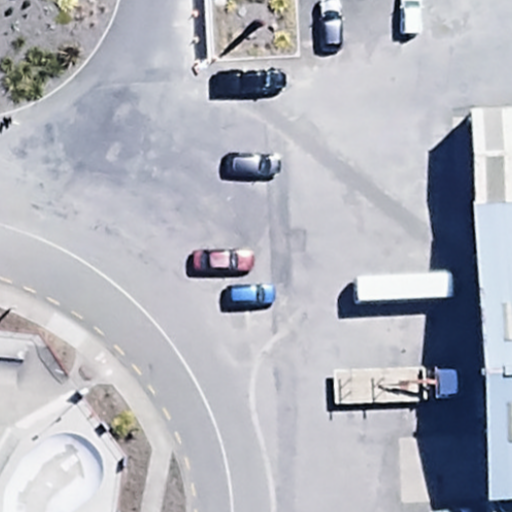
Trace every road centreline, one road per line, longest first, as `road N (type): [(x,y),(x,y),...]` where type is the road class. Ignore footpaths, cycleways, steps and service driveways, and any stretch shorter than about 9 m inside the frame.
road 1 (unknown): [(134,304),(442,49),(511,18)]
road 2 (residential): [(0,222),(85,261),(157,332),(200,401),(231,511)]
